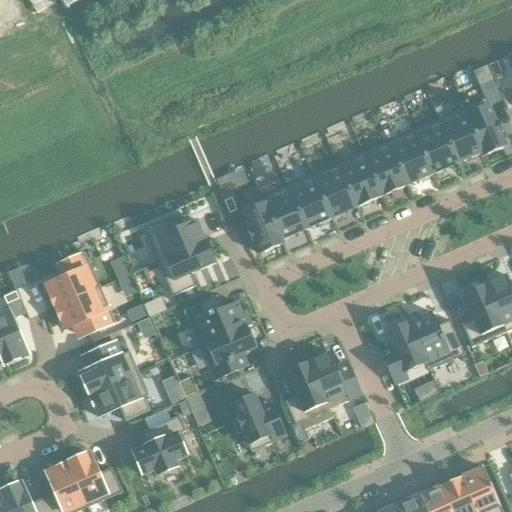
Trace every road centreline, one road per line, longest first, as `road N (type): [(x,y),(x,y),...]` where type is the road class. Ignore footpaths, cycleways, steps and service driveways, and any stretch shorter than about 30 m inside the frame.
road 1 (residential): [(511,179),(266,288),(286,335),(338,312)]
road 2 (residential): [(338,312),(511,236)]
road 3 (residential): [(338,312),(408,465)]
road 4 (residential): [(0,458),(62,431),(41,383),(0,402)]
